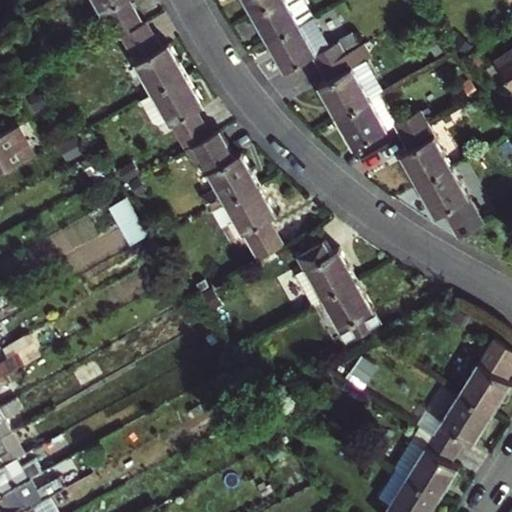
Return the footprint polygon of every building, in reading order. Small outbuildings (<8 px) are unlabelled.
[(101,0),(119,31),(122,29),(143,17),(133,0),(101,0)] [(272,32),(306,13),(298,0),(262,0),(257,3),(272,32)] [(318,6),(314,0),(298,0),(306,13),(318,6)] [(306,13),(272,32),(289,62),(315,48),(322,61),(347,46),(346,43),(363,34),(357,24),(335,37),(318,6),(306,13)] [(146,15),(143,17),(122,29),(153,84),(185,66),(168,37),(160,41),(146,15)] [(347,46),(322,61),(330,74),(322,77),(339,107),(371,89),(356,61),(374,51),(366,36),(347,46)] [(511,48),(497,58),(511,80),(511,48)] [(203,98),(185,66),(153,84),(140,91),(153,115),(158,116),(168,111),(185,143),(186,142),(210,129),(195,102),(203,98)] [(400,115),(382,83),(371,89),(339,107),(357,139),(397,117),(403,128),(430,114),(423,102),(400,115)] [(430,114),(403,128),(411,142),(403,147),(419,177),(454,158),(430,114)] [(0,166),(34,149),(18,117),(0,126),(0,166)] [(186,142),(195,159),(204,154),(219,182),(204,190),(211,202),(258,176),(242,147),(233,151),(218,124),(210,129),(186,142)] [(419,177),(437,207),(445,203),(452,216),(479,201),(454,158),(419,177)] [(208,204),(216,219),(235,209),(243,224),(258,251),(282,238),(266,211),(275,206),(258,176),(211,202),(208,204)] [(136,240),(153,231),(131,193),(115,202),(136,240)] [(130,241),(110,205),(106,198),(83,211),(107,254),(130,241)] [(224,234),(243,224),(235,209),(216,219),(224,234)] [(322,251),(316,239),(291,253),(314,295),(347,277),(331,247),(322,251)] [(372,320),(347,277),(314,295),(338,339),(372,320)] [(494,408),(511,380),(511,377),(505,374),(511,362),(511,346),(495,336),(462,388),(494,408)] [(475,438),(494,408),(462,388),(436,429),(461,445),(468,433),(475,438)] [(0,416),(8,412),(1,399),(0,399),(0,416)] [(461,445),(436,429),(425,421),(398,462),(442,490),(461,461),(453,456),(461,445)] [(5,456),(0,458),(0,487),(30,471),(41,464),(36,456),(12,469),(5,456)] [(397,462),(380,489),(392,498),(382,511),(427,511),(442,490),(398,462),(397,462)] [(58,470),(36,482),(30,471),(0,487),(0,511),(5,511),(37,495),(63,480),(58,470)] [(46,511),(37,495),(5,511),(46,511)]
